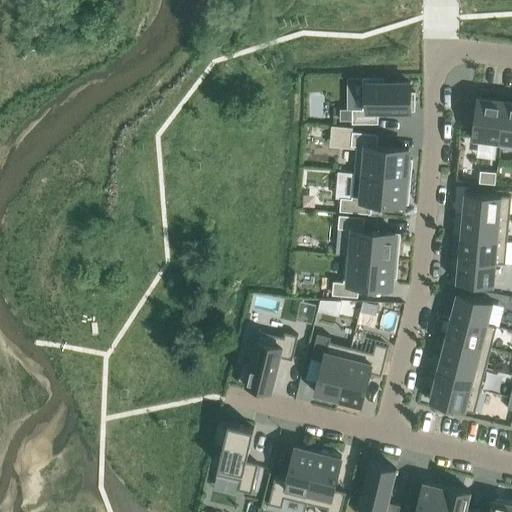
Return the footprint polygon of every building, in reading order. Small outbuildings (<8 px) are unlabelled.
[(351,108),(344,108),(344,119),(352,119),(352,122),(378,122),(378,121),(378,109),(415,109),(415,90),(410,90),(410,81),(384,81),(384,76),(383,76),(363,76),(363,108),(351,108)] [(473,141),(500,145),(506,100),(479,96),(473,141)] [(511,100),(506,100),(500,145),(511,146),(511,100)] [(356,145),(354,171),(411,176),(412,170),(411,170),(412,158),(408,158),(409,148),(377,145),(378,133),(352,130),(351,145),(356,145)] [(479,181),(487,182),(495,183),(496,171),(488,170),(480,169),(479,181)] [(409,203),(411,176),(354,171),(352,197),(341,196),(340,210),(371,212),(372,200),(409,203)] [(463,214),(509,219),(511,195),(465,191),(463,214)] [(353,229),(351,254),(398,258),(401,232),(364,229),(365,216),(339,214),(338,227),(353,229)] [(463,214),(461,236),(507,240),(509,219),(463,214)] [(461,236),(459,257),(496,261),(496,262),(505,263),(507,240),(461,236)] [(398,258),(351,254),(346,254),(343,281),(333,280),(332,293),(358,296),(359,283),(391,286),(392,276),(396,276),(397,265),(398,265),(398,258)] [(496,261),(459,257),(457,281),(494,284),(496,262),(496,261)] [(487,323),(487,322),(493,300),(457,291),(451,314),(487,323)] [(451,314),(446,335),(491,347),(497,325),(487,322),(487,323),(451,314)] [(242,358),(237,380),(272,389),(280,356),(292,359),(298,334),(285,331),(284,336),(259,330),(251,360),(242,358)] [(315,392),(339,398),(351,346),(330,340),(331,336),(317,332),(311,356),(323,360),(315,392)] [(486,367),(491,347),(446,335),(441,356),(486,367)] [(373,351),(351,346),(339,398),(361,404),(369,371),(381,374),(389,345),(375,342),(373,351)] [(435,377),(480,388),(486,367),(441,356),(435,377)] [(429,400),(475,411),(480,388),(435,377),(429,400)] [(254,427),(220,419),(215,441),(224,443),(216,473),(240,479),(238,489),(252,492),(258,463),(246,460),(254,427)] [(275,474),(268,503),(282,506),(284,496),(306,502),(319,449),(295,444),(287,477),(275,474)] [(342,455),(319,449),(306,502),(327,507),(326,511),(340,511),(346,491),(334,488),(342,455)] [(370,462),(357,511),(398,511),(400,504),(388,501),(396,468),(370,462)] [(411,511),(404,510),(403,511),(440,511),(447,486),(446,486),(424,480),(416,511),(411,511)] [(465,511),(470,490),(446,484),(446,486),(447,486),(440,511),(465,511)] [(511,511),(511,501),(494,497),(490,511),(511,511)]
